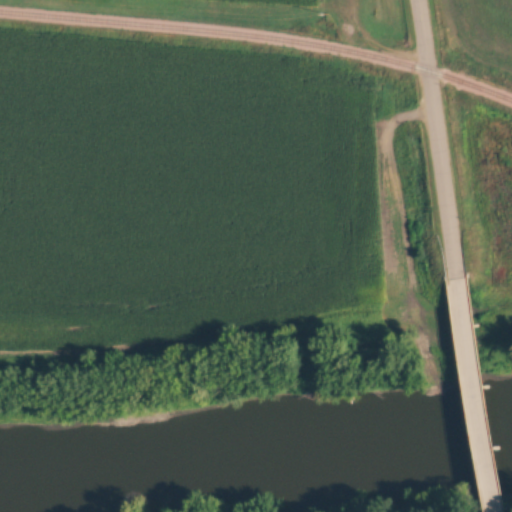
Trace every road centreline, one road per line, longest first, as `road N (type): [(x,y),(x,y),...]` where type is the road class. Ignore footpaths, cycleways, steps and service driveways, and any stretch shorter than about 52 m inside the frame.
road 1 (secondary): [(456,277),(416,0)]
road 2 (secondary): [(480,441),(456,277)]
